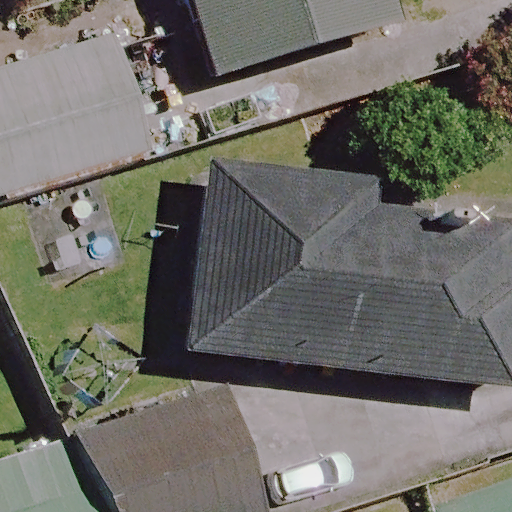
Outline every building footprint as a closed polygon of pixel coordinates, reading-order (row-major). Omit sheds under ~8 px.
[(324,0),(0,0),(0,19),(62,0),(143,0),(177,110),(343,59),(324,0)] [(103,108),(87,55),(0,81),(0,212),(124,175),(117,153),(103,108)] [(157,376),(490,413),(503,297),(480,294),(484,251),(338,234),(342,193),(343,182),(180,164),(157,376)] [(223,511),(190,412),(61,456),(80,511),(223,511)] [(56,511),(37,457),(0,469),(0,511),(56,511)] [(511,511),(511,494),(454,511),(511,511)]
